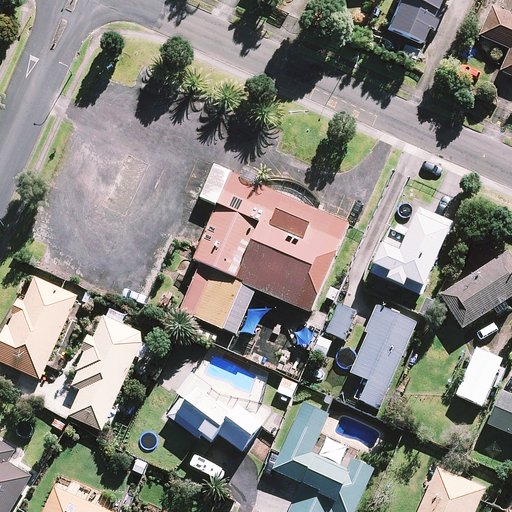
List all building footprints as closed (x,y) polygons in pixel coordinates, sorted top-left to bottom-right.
[(397,0),(385,29),(419,44),(438,1),(437,0),(436,0),(443,0),(445,0),(444,0),(397,0)] [(511,12),(511,16),(493,8),(480,37),(510,51),(500,73),(511,78),(511,12)] [(346,219),(224,167),(185,258),(200,265),(181,307),(227,327),(245,284),(307,310),(346,219)] [(453,225),(411,205),(397,234),(390,231),(370,273),(387,281),(420,296),(453,225)] [(511,297),(511,260),(507,253),(441,297),(463,330),(511,297)] [(9,327),(7,326),(0,341),(0,362),(42,381),(78,297),(35,279),(25,302),(18,300),(12,315),(14,316),(9,327)] [(356,314),(339,306),(327,333),(344,341),(356,314)] [(415,324),(378,309),(351,375),(368,382),(360,402),(380,410),(415,324)] [(70,419),(105,432),(108,424),(113,411),(144,335),(103,319),(95,339),(91,338),(71,387),(81,391),(70,419)] [(218,337),(193,327),(188,339),(213,350),(218,337)] [(334,343),(320,337),(312,354),(325,361),(334,343)] [(502,361),(477,350),(457,396),(483,407),(502,361)] [(179,395),(182,398),(168,417),(208,447),(217,435),(242,453),(261,427),(247,417),(192,377),(179,395)] [(511,395),(502,391),(487,426),(511,436),(511,395)] [(341,468),(318,457),(311,454),(328,415),(304,404),(273,471),(302,485),(289,511),(355,511),(375,471),(353,461),(348,471),(341,468)] [(0,440),(0,511),(10,511),(30,476),(17,469),(25,455),(0,440)] [(474,511),(484,490),(437,469),(418,511),(474,511)] [(114,511),(56,486),(44,511),(114,511)]
